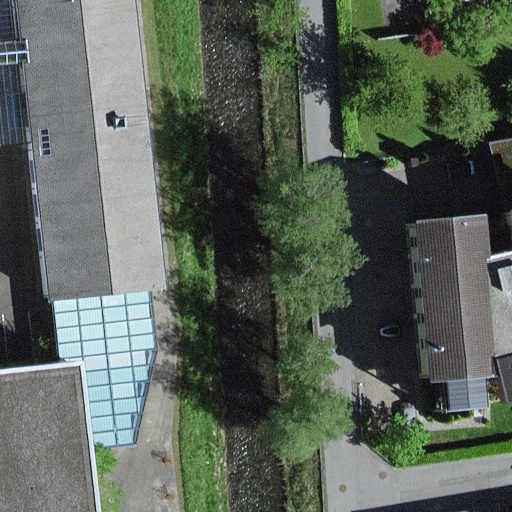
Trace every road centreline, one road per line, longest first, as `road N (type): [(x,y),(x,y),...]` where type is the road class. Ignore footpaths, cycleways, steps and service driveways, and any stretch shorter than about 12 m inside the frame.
road 1 (residential): [(359,495),(324,0)]
road 2 (residential): [(359,495),(511,472)]
